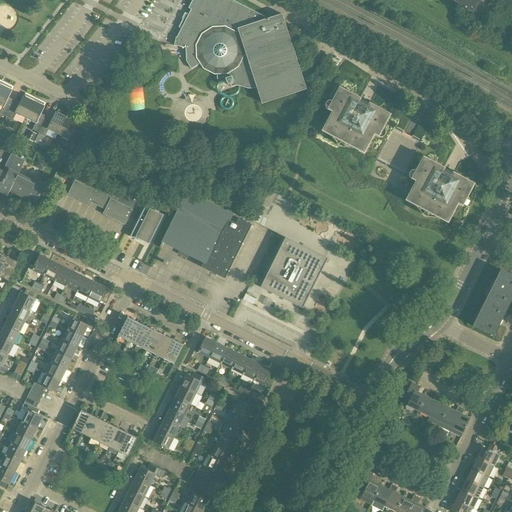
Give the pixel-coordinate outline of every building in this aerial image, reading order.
[(306,89),(283,19),(282,14),(268,18),(232,0),(192,0),(188,8),(191,9),(188,15),(187,14),(184,20),(182,19),(178,27),(181,29),(177,37),(176,37),(174,45),(186,48),(186,61),(191,69),(200,64),(203,69),(214,75),(217,75),(217,79),(219,85),(223,83),(223,84),(224,83),(226,82),(227,83),(227,84),(228,84),(229,85),(230,85),(231,87),(234,86),(237,86),(241,86),(248,89),(251,89),(255,88),(257,88),(262,104),(306,89)] [(452,0),(452,1),(472,14),(480,0),(452,0)] [(0,113),(6,116),(13,102),(8,99),(13,90),(11,89),(12,87),(3,82),(0,88),(0,105),(3,107),(0,113)] [(360,100),(359,100),(340,89),(329,110),(333,112),(323,132),(364,153),(374,134),(379,137),(390,115),(370,105),(367,110),(357,105),(360,100)] [(16,113),(26,118),(35,98),(26,94),(25,96),(24,95),(19,105),(13,102),(6,116),(12,119),(16,113)] [(32,129),(39,133),(46,118),(40,116),(45,106),(44,105),(45,103),(35,98),(26,118),(36,123),(32,129)] [(48,129),(58,134),(68,115),(58,110),(57,112),(56,111),(51,121),(46,118),(39,133),(40,133),(37,139),(42,141),(48,129)] [(68,115),(58,134),(61,136),(60,138),(63,145),(71,149),(78,134),(72,132),(77,122),(76,121),(77,119),(68,115)] [(393,130),(378,160),(405,174),(420,144),(419,143),(411,139),(411,140),(401,135),(402,134),(394,130),(393,130)] [(31,132),(28,139),(34,142),(37,135),(31,132)] [(10,190),(36,203),(45,186),(19,173),(25,160),(11,153),(3,171),(0,169),(0,190),(8,195),(10,190)] [(474,184),(454,173),(451,178),(441,173),(444,168),(424,157),(413,178),(417,180),(407,200),(448,222),(458,202),(463,205),(474,184)] [(51,182),(60,187),(66,177),(57,172),(51,182)] [(103,213),(124,224),(132,208),(118,201),(121,194),(78,173),(67,196),(89,207),(91,203),(105,209),(103,213)] [(50,209),(54,211),(65,189),(61,187),(50,209)] [(164,240),(180,247),(177,253),(186,257),(189,252),(204,259),(201,266),(225,277),(251,223),(238,217),(236,222),(228,218),(231,213),(187,192),(164,240)] [(138,238),(149,243),(163,214),(145,205),(130,236),(137,239),(138,238)] [(327,258),(285,237),(261,287),(303,308),(309,295),(307,294),(318,273),(320,274),(328,258),(327,258)] [(33,269),(44,275),(52,260),(40,255),(33,269)] [(8,256),(0,271),(0,276),(8,280),(17,261),(8,256)] [(44,275),(55,281),(63,266),(52,260),(44,275)] [(55,281),(67,286),(74,271),(63,266),(55,281)] [(473,326),(494,336),(511,298),(511,275),(501,270),(473,326)] [(67,286),(78,292),(85,277),(74,271),(67,286)] [(78,292),(89,297),(96,282),(85,277),(78,292)] [(96,282),(89,297),(100,303),(107,288),(96,282)] [(22,292),(16,303),(31,311),(39,295),(26,289),(24,293),(22,292)] [(16,303),(11,314),(26,322),(31,311),(16,303)] [(85,306),(82,312),(92,317),(95,311),(85,306)] [(11,314),(5,325),(20,332),(26,322),(11,314)] [(74,317),(68,329),(83,336),(89,325),(74,317)] [(118,337),(127,341),(137,322),(128,317),(118,337)] [(127,341),(137,346),(146,326),(137,322),(127,341)] [(5,325),(0,335),(0,336),(15,343),(20,332),(5,325)] [(137,346),(146,351),(156,331),(146,326),(137,346)] [(68,329),(63,340),(78,348),(83,336),(68,329)] [(146,351),(155,355),(165,335),(156,331),(146,351)] [(35,333),(32,339),(38,342),(41,336),(35,333)] [(155,355),(164,360),(174,340),(165,335),(155,355)] [(0,336),(0,349),(9,354),(15,343),(0,336)] [(198,352),(210,357),(217,343),(206,337),(198,352)] [(44,338),(41,343),(47,346),(50,341),(44,338)] [(63,340),(57,351),(72,359),(78,348),(63,340)] [(174,340),(164,360),(173,364),(183,345),(174,340)] [(210,357),(221,363),(228,348),(217,343),(210,357)] [(221,363),(232,368),(239,353),(228,348),(221,363)] [(9,354),(0,349),(0,371),(5,374),(7,369),(3,366),(9,354)] [(57,351),(52,362),(67,370),(72,359),(57,351)] [(232,368),(243,374),(250,359),(239,353),(232,368)] [(23,355),(20,360),(27,363),(29,359),(23,355)] [(243,374),(254,379),(262,364),(250,359),(243,374)] [(27,363),(20,360),(14,373),(21,376),(27,363)] [(52,362),(46,373),(61,380),(67,370),(52,362)] [(262,364),(254,379),(266,385),(273,370),(262,364)] [(207,385),(210,380),(195,372),(193,377),(187,374),(182,386),(196,393),(202,382),(207,385)] [(47,394),(50,389),(56,392),(61,380),(46,373),(41,384),(35,382),(33,386),(44,392),(47,394)] [(414,409),(418,411),(425,396),(417,392),(420,387),(417,385),(412,382),(404,397),(409,400),(407,405),(406,408),(413,411),(414,409)] [(238,391),(246,395),(249,389),(241,385),(238,391)] [(33,386),(30,391),(42,397),(44,392),(33,386)] [(182,386),(176,397),(191,404),(196,393),(182,386)] [(222,393),(237,401),(239,395),(225,388),(222,393)] [(249,389),(246,395),(257,401),(260,394),(249,389)] [(30,391),(28,397),(39,402),(42,397),(30,391)] [(418,411),(429,417),(439,396),(436,395),(434,400),(425,396),(418,411)] [(427,421),(438,426),(448,407),(440,403),(443,398),(439,396),(429,417),(427,421)] [(28,397),(25,402),(37,407),(39,402),(28,397)] [(176,397),(171,408),(186,415),(191,404),(176,397)] [(239,401),(233,412),(248,419),(253,408),(239,401)] [(28,410),(23,421),(37,428),(43,417),(38,414),(40,409),(37,407),(25,402),(23,407),(28,410)] [(438,426),(449,432),(461,407),(459,406),(456,411),(448,407),(438,426)] [(461,407),(449,432),(461,437),(470,418),(462,414),(465,409),(461,407)] [(72,428),(82,433),(92,413),(82,408),(72,428)] [(171,408),(165,419),(180,426),(186,415),(171,408)] [(233,412),(228,423),(242,430),(248,419),(233,412)] [(82,433),(91,438),(101,418),(92,413),(82,433)] [(91,438),(100,442),(110,422),(101,418),(91,438)] [(165,419),(160,430),(175,437),(180,426),(165,419)] [(23,421),(17,432),(32,439),(37,428),(23,421)] [(209,421),(206,426),(212,429),(215,423),(209,421)] [(100,442),(109,447),(119,427),(110,422),(100,442)] [(228,423),(222,434),(237,441),(242,430),(228,423)] [(109,447),(118,451),(128,431),(119,427),(109,447)] [(175,437),(160,430),(154,441),(169,448),(175,437)] [(128,431),(118,451),(128,456),(138,436),(128,431)] [(17,432),(11,443),(26,451),(32,439),(17,432)] [(222,434),(217,445),(231,452),(237,441),(222,434)] [(494,440),(500,443),(503,437),(497,434),(494,440)] [(11,443),(6,454),(21,462),(26,451),(11,443)] [(483,447),(477,458),(495,466),(500,456),(497,454),(500,448),(490,443),(487,449),(483,447)] [(217,445),(211,456),(226,463),(231,452),(217,445)] [(6,454),(0,466),(15,473),(21,462),(6,454)] [(200,465),(198,470),(209,475),(211,470),(220,475),(226,463),(211,456),(206,467),(200,465)] [(477,458),(472,468),(489,477),(495,466),(477,458)] [(142,466),(136,477),(151,485),(156,474),(162,476),(164,470),(150,463),(147,469),(142,466)] [(15,473),(0,466),(0,479),(9,484),(15,473)] [(472,468),(467,479),(484,488),(489,477),(472,468)] [(198,470),(195,475),(206,480),(209,475),(198,470)] [(371,505),(374,501),(381,486),(373,482),(376,476),(373,475),(373,474),(367,471),(360,486),(365,489),(360,499),(371,505)] [(195,475),(192,480),(204,485),(206,480),(195,475)] [(136,477),(131,489),(145,496),(151,485),(136,477)] [(467,479),(461,490),(474,496),(479,498),(484,488),(467,479)] [(192,480),(190,485),(201,490),(204,485),(192,480)] [(374,501),(385,506),(395,486),(392,484),(389,490),(381,486),(374,501)] [(193,492),(187,503),(202,511),(208,500),(199,495),(201,490),(190,485),(187,490),(193,492)] [(385,506),(396,511),(403,497),(395,493),(398,487),(395,486),(385,506)] [(131,489),(125,500),(140,507),(145,496),(131,489)] [(461,490),(456,501),(469,507),(474,496),(461,490)] [(396,511),(409,511),(417,497),(414,495),(411,501),(403,497),(396,511)] [(417,497),(409,511),(423,511),(425,508),(417,504),(420,499),(420,498),(417,497)] [(125,500),(119,511),(121,511),(137,511),(140,507),(125,500)] [(466,511),(469,507),(456,501),(450,511),(466,511)] [(30,511),(42,511),(45,507),(36,503),(30,511)] [(187,503),(183,511),(201,511),(202,511),(187,503)]
